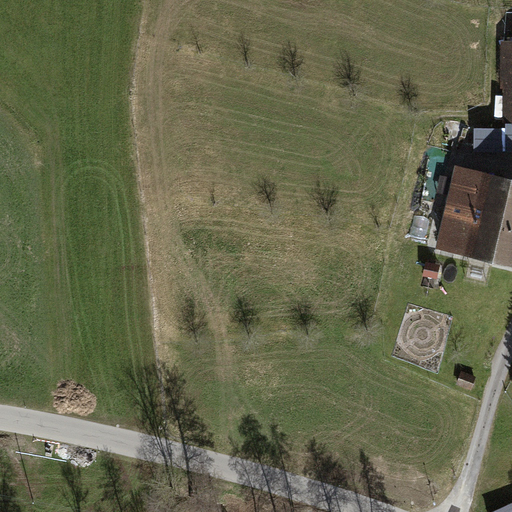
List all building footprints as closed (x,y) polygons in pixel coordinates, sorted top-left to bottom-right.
[(511,39),(501,40),(501,88),(504,88),(504,123),(506,123),(511,122),(511,39)] [(506,128),(474,128),(474,152),(511,151),(511,122),(506,123),(506,128)] [(511,178),(455,165),(436,248),(492,261),(511,178)] [(439,174),(423,170),(417,197),(433,201),(439,174)] [(511,177),(511,178),(492,261),(511,265),(511,177)] [(441,265),(426,261),(423,276),(437,280),(441,265)] [(477,377),(462,371),(456,385),(472,391),(477,377)]
